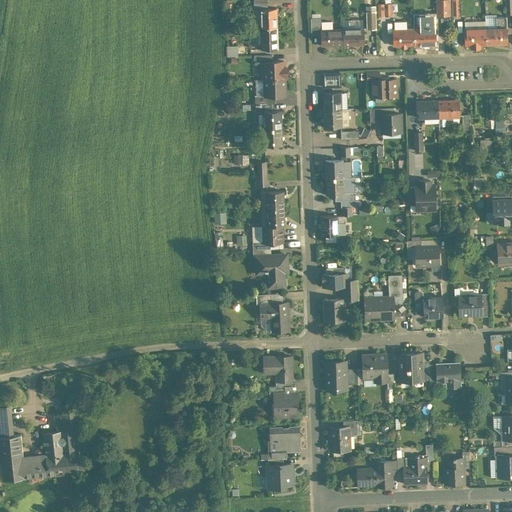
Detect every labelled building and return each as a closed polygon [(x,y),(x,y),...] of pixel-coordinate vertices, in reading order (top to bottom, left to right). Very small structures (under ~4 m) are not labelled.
[(449,0),(436,0),(437,16),(450,15),(449,0)] [(254,28),(260,27),(260,8),(254,9),(252,9),(252,28),(254,28)] [(267,8),(260,8),(260,27),(277,27),(276,8),(267,8)] [(376,12),(367,12),(367,28),(376,28),(376,12)] [(434,15),(424,16),(424,28),(421,28),(414,28),(414,44),(435,44),(435,27),(434,27),(434,15)] [(486,28),(497,28),(496,17),(496,15),(485,15),(486,20),(486,28)] [(497,28),(486,28),(486,44),(508,44),(507,16),(496,17),(497,28)] [(321,17),(311,17),(311,35),(322,35),(322,29),(322,22),(321,17)] [(342,21),(343,28),(364,28),(363,20),(342,21)] [(393,29),(403,28),(402,20),(393,21),(393,29)] [(465,21),(465,29),(486,28),(486,20),(465,21)] [(332,29),(332,21),(322,22),(322,29),(322,35),(322,45),(343,45),(343,28),(332,29)] [(277,27),(260,27),(261,48),(278,48),(277,27)] [(364,28),(343,28),(343,45),(364,44),(364,28)] [(403,28),(393,29),(393,45),(414,44),(414,28),(403,28)] [(486,28),(465,29),(465,45),(486,44),(486,28)] [(237,45),(227,46),(227,56),(238,55),(237,45)] [(272,54),(254,55),(254,64),(264,63),(264,61),(272,61),(272,54)] [(272,61),(264,61),(264,63),(264,70),(261,71),(261,78),(264,78),(284,78),(284,75),(287,74),(287,66),(284,67),(284,60),(272,61)] [(322,84),(338,84),(339,73),(322,72),(322,84)] [(389,77),(382,77),(382,78),(379,78),(372,79),(373,95),(384,95),(387,98),(392,98),(395,95),(396,95),(396,78),(389,78),(389,77)] [(256,95),(265,94),(264,78),(261,78),(255,79),(256,95)] [(284,78),(264,78),(265,94),(265,95),(274,95),(285,94),(284,78)] [(348,87),(348,79),(339,79),(339,87),(348,87)] [(340,92),(324,92),(324,109),(341,109),(340,92)] [(274,95),(265,95),(265,94),(256,95),(254,95),(255,103),(272,103),(274,103),(274,95)] [(459,99),(438,100),(439,116),(453,116),(453,119),(453,121),(454,122),(458,122),(459,121),(459,116),(459,99)] [(438,100),(417,101),(418,117),(439,116),(438,100)] [(272,103),(255,103),(255,111),(263,111),(272,110),(272,103)] [(381,108),(369,108),(370,122),(380,121),(380,114),(381,114),(381,108)] [(341,109),(324,109),(324,126),(341,126),(341,109)] [(272,110),(263,111),(264,128),(281,127),(280,110),(272,110)] [(381,114),(380,114),(380,121),(381,121),(381,132),(401,131),(401,113),(381,114)] [(453,116),(439,116),(439,125),(446,125),(446,119),(453,119),(453,116)] [(281,127),(264,128),(265,145),(281,144),(281,127)] [(496,127),(496,136),(506,136),(505,127),(496,127)] [(359,130),(341,131),(341,139),(359,138),(359,130)] [(349,146),(341,146),(341,147),(340,147),(341,152),(341,156),(350,155),(349,146)] [(248,162),(248,153),(234,154),(234,163),(248,162)] [(342,159),(325,160),(326,177),(343,177),(342,159)] [(266,161),(257,161),(257,170),(266,169),(266,161)] [(266,169),(257,170),(258,179),(255,179),(255,185),(267,185),(266,169)] [(343,177),(326,177),(327,194),(343,194),(343,177)] [(430,185),(430,180),(419,180),(419,185),(415,185),(415,186),(416,204),(416,205),(424,205),(424,209),(435,209),(434,184),(430,185)] [(283,190),(266,191),(261,191),(261,205),(267,205),(267,208),(283,207),(283,190)] [(351,197),(343,198),(343,201),(342,201),(342,206),(343,206),(343,207),(351,206),(351,197)] [(511,199),(493,200),(494,223),(511,222),(511,199)] [(351,206),(343,207),(343,215),(351,215),(351,206)] [(283,207),(267,208),(267,211),(262,211),(262,226),(263,225),(282,225),(284,225),(283,207)] [(215,222),(226,221),(226,210),(214,211),(215,222)] [(336,215),(321,215),(321,234),(335,234),(337,234),(337,233),(344,233),(344,222),(337,222),(336,215)] [(261,224),(252,225),(252,240),(262,240),(261,224)] [(282,225),(263,225),(263,226),(264,241),(270,241),(282,241),(282,225)] [(431,228),(434,237),(442,234),(439,226),(431,228)] [(264,241),(252,241),(253,249),(270,248),(270,241),(264,241)] [(511,242),(498,243),(499,258),(497,259),(497,262),(500,264),(502,264),(504,262),(511,261),(511,242)] [(421,245),(415,246),(415,265),(431,264),(439,264),(438,245),(421,245)] [(271,254),(256,255),(257,271),(267,270),(268,287),(285,286),(284,263),(285,263),(284,253),(271,254)] [(431,264),(431,273),(439,272),(439,264),(431,264)] [(326,273),(323,273),(323,274),(322,274),(322,280),(323,280),(324,285),(337,285),(342,283),(342,280),(346,280),(345,273),(326,273)] [(390,296),(364,297),(365,319),(394,317),(394,315),(393,302),(402,301),(401,274),(389,274),(390,296)] [(346,280),(342,280),(342,283),(342,289),(342,290),(343,290),(358,289),(358,279),(346,280)] [(343,290),(342,290),(342,289),(343,297),(343,298),(358,297),(358,289),(343,290)] [(271,301),(283,301),(283,292),(271,293),(271,301)] [(271,293),(256,294),(256,303),(259,303),(271,302),(271,301),(271,293)] [(460,295),(457,295),(457,297),(458,315),(482,314),(481,294),(460,295)] [(442,296),(423,297),(423,298),(423,313),(424,316),(443,315),(442,296)] [(343,297),(324,298),(325,320),(344,320),(343,305),(343,298),(343,297)] [(423,298),(415,298),(415,313),(423,313),(423,298)] [(283,301),(271,301),(271,302),(259,303),(260,316),(271,315),(272,331),(289,330),(287,300),(283,301)] [(402,301),(393,302),(394,315),(409,314),(409,301),(402,301)] [(260,325),(269,332),(272,331),(271,315),(260,316),(260,325)] [(422,352),(398,353),(400,381),(415,380),(415,378),(422,377),(422,380),(424,380),(423,363),(422,352)] [(386,354),(362,355),(363,368),(363,377),(364,377),(375,377),(375,382),(387,382),(387,374),(386,354)] [(291,355),(264,356),(264,372),(278,372),(278,379),(279,380),(292,379),(293,379),(291,355)] [(345,360),(326,361),(327,389),(346,388),(346,384),(345,368),(345,360)] [(436,363),(429,364),(429,379),(430,381),(437,381),(436,363)] [(459,363),(436,363),(437,381),(449,381),(450,387),(460,386),(459,363)] [(358,383),(357,368),(345,368),(346,384),(358,383)] [(276,386),(269,386),(269,397),(274,397),(274,393),(294,392),(292,385),(276,386)] [(294,392),(274,393),(274,397),(275,416),(298,415),(297,392),(294,392)] [(76,410),(66,412),(66,411),(59,413),(59,415),(57,415),(61,430),(69,429),(80,427),(76,410)] [(511,414),(503,415),(504,440),(511,439),(511,414)] [(20,434),(13,435),(11,415),(0,416),(0,449),(3,480),(25,478),(21,445),(20,434)] [(343,426),(328,427),(329,450),(350,449),(349,426),(343,426)] [(80,427),(69,429),(70,436),(73,436),(81,435),(80,427)] [(298,427),(270,428),(272,450),(286,450),(291,449),(291,448),(295,447),(295,449),(299,449),(298,427)] [(61,430),(43,432),(44,443),(45,454),(65,452),(72,451),(70,436),(69,429),(61,430)] [(81,435),(73,436),(75,451),(72,451),(65,452),(67,473),(85,472),(81,435)] [(65,452),(45,454),(44,443),(21,445),(25,478),(67,473),(65,452)] [(511,445),(501,446),(493,446),(494,456),(498,456),(498,455),(511,454),(511,445)] [(286,450),(272,450),(272,458),(283,458),(286,457),(286,450)] [(511,454),(498,455),(498,456),(499,477),(511,476),(511,454)] [(426,456),(408,457),(408,469),(403,469),(403,470),(404,483),(427,483),(426,468),(426,456)] [(462,457),(453,457),(453,459),(448,459),(448,467),(445,467),(445,483),(464,482),(463,468),(463,457),(462,457)] [(391,460),(376,461),(376,468),(357,469),(358,485),(377,484),(377,486),(392,485),(391,472),(391,460)] [(283,464),(268,464),(269,488),(285,487),(285,484),(292,484),(291,463),(283,464)] [(114,511),(114,499),(103,499),(103,511),(114,511)]
